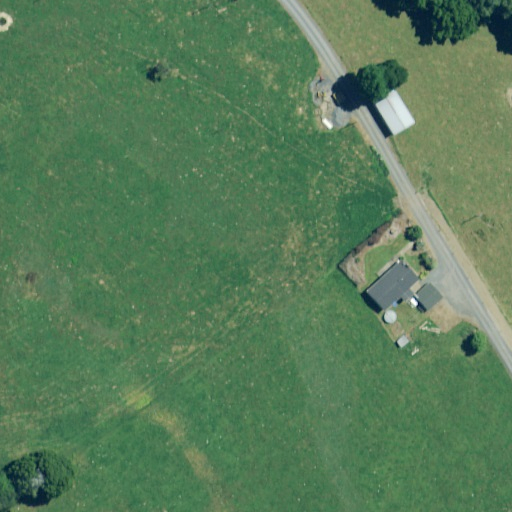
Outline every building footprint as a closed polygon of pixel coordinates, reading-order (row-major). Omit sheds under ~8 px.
[(412,123),(391,88),(370,101),(391,135),(412,123)] [(417,282),(400,263),(366,293),(382,311),(398,297),(403,303),(410,297),(406,292),(417,282)] [(441,299),(427,284),(413,297),(427,312),(441,299)] [(383,314),(383,315),(383,316),(383,318),(383,319),(383,320),(384,322),(385,323),(386,324),(387,324),(388,325),(390,325),(391,325),(393,325),(394,324),(395,324),(396,323),(397,322),(398,321),(398,319),(398,318),(398,316),(398,315),(398,314),(397,313),(396,312),(395,311),(394,310),(393,310),(391,309),(390,309),(389,310),(387,310),(386,311),(385,312),(384,313),(383,314)] [(409,342),(402,333),(393,341),(400,349),(409,342)]
